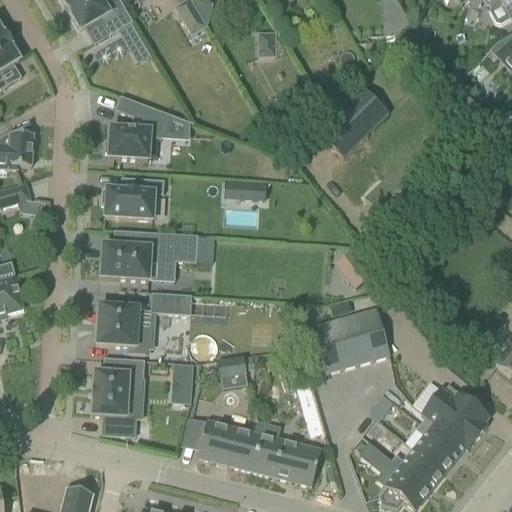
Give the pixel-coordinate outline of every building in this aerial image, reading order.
[(58,0),(64,9),(63,9),(64,11),(65,10),(69,17),(68,18),(69,20),(70,19),(79,34),(84,31),(98,23),(108,40),(132,27),(115,0),(58,0)] [(511,0),(448,0),(459,10),(467,0),(495,0),(499,6),(489,12),(487,17),(493,28),(499,30),(509,24),(511,22),(511,0)] [(402,2),(383,3),(385,36),(404,35),(402,2)] [(191,41),(205,33),(188,5),(175,12),(191,41)] [(0,94),(6,91),(0,80),(0,75),(18,65),(9,50),(10,49),(9,47),(8,47),(4,41),(5,40),(4,38),(2,39),(0,34),(0,94)] [(276,62),(275,38),(256,39),(258,63),(276,62)] [(511,39),(497,47),(490,54),(511,78),(511,39)] [(137,45),(125,52),(136,69),(148,62),(137,45)] [(342,164),(388,119),(359,90),(314,135),(342,164)] [(292,111),(284,97),(269,107),(277,120),(292,111)] [(104,146),(103,158),(107,159),(107,163),(147,166),(148,143),(160,144),(169,120),(120,101),(114,115),(131,122),(142,126),(140,132),(132,132),(131,134),(109,133),(108,146),(104,146)] [(11,149),(0,149),(0,176),(14,176),(14,168),(31,168),(31,141),(11,141),(11,149)] [(422,147),(364,205),(386,227),(444,170),(422,147)] [(101,195),(100,211),(104,211),(103,223),(151,226),(153,199),(162,200),(163,186),(127,183),(126,196),(101,195)] [(240,185),(239,203),(264,205),(265,187),(240,185)] [(25,188),(0,195),(0,212),(29,204),(25,188)] [(149,265),(194,268),(196,241),(137,237),(136,252),(102,250),(99,283),(147,286),(149,265)] [(364,266),(346,280),(355,292),(373,278),(364,266)] [(0,320),(22,315),(18,301),(21,300),(16,281),(14,282),(0,285),(0,320)] [(150,298),(149,318),(189,321),(191,301),(150,298)] [(126,359),(144,360),(144,353),(151,354),(152,335),(136,334),(138,313),(98,310),(97,325),(95,325),(95,335),(96,336),(95,350),(126,352),(126,359)] [(310,330),(323,378),(386,360),(374,313),(310,330)] [(511,339),(511,340),(511,348),(495,370),(503,377),(511,383),(511,339)] [(251,361),(225,365),(228,379),(253,375),(251,361)] [(134,422),(125,421),(126,399),(141,400),(143,366),(122,365),(121,379),(101,378),(93,378),(91,421),(103,422),(102,440),(133,442),(134,422)] [(177,371),(176,387),(194,389),(195,372),(177,371)] [(424,423),(419,429),(458,460),(464,453),(467,456),(486,431),(483,428),(487,424),(457,397),(452,404),(439,394),(420,419),(424,423)] [(374,409),(367,418),(378,427),(385,418),(374,409)] [(320,423),(311,426),(314,439),(324,436),(320,423)] [(205,427),(196,464),(310,492),(319,456),(205,427)] [(422,441),(412,454),(443,479),(458,460),(419,429),(414,435),(422,441)] [(358,465),(375,477),(383,467),(367,454),(358,465)] [(390,466),(429,498),(443,479),(412,454),(402,467),(394,461),(390,466)] [(408,511),(417,511),(429,498),(390,466),(384,474),(391,480),(384,489),(383,491),(384,493),(377,502),(380,511),(383,511),(399,511),(403,507),(408,511)] [(89,511),(93,500),(64,493),(59,511),(89,511)]
